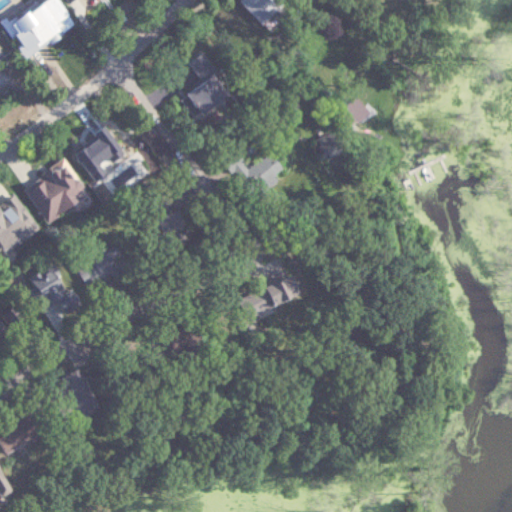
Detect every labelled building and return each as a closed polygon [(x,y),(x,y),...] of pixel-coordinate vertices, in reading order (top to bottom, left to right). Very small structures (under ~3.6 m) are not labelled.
[(0,29),(14,43),(43,13),(28,0),(21,0),(0,22),(0,29)] [(192,82),(185,106),(208,113),(215,89),(192,82)] [(84,197),(62,162),(22,187),(44,222),(84,197)] [(417,174),(426,188),(438,180),(430,167),(417,174)] [(0,198),(0,257),(1,259),(38,227),(8,192),(0,198)] [(71,261),(80,277),(109,260),(100,244),(71,261)] [(55,301),(55,273),(29,273),(29,301),(55,301)] [(236,297),(244,317),(293,299),(285,278),(236,297)] [(0,454),(21,441),(9,423),(0,429),(0,454)]
